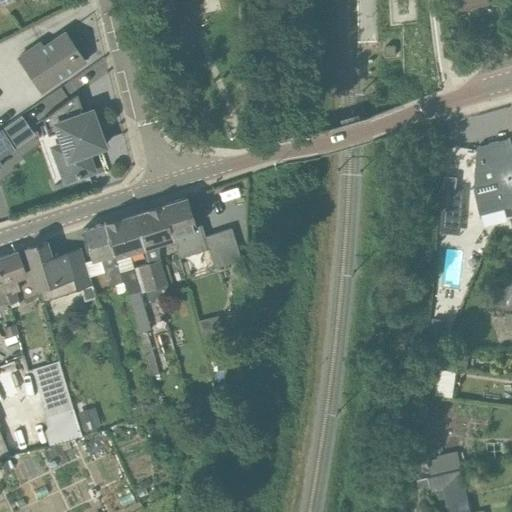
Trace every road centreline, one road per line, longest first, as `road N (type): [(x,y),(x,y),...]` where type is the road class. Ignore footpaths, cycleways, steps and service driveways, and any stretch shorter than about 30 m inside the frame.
road 1 (tertiary): [(164,185),(511,82)]
road 2 (residential): [(164,185),(112,0)]
road 3 (tertiary): [(0,238),(164,185)]
